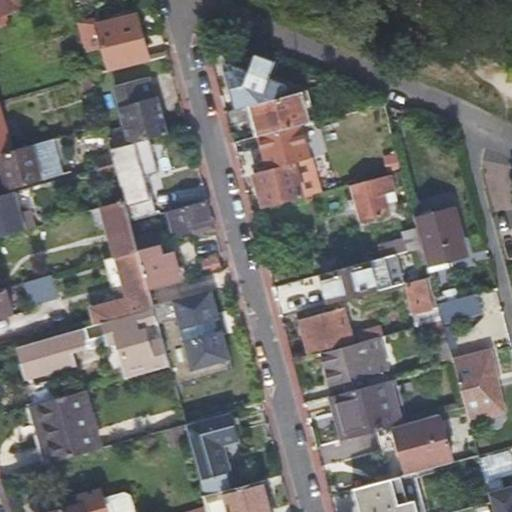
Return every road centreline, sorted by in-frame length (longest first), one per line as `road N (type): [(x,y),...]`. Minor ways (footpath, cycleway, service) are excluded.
road 1 (residential): [(174,0),(307,511)]
road 2 (residential): [(468,122),(191,0)]
road 3 (residential): [(511,294),(468,122)]
road 4 (track): [(392,0),(511,89)]
